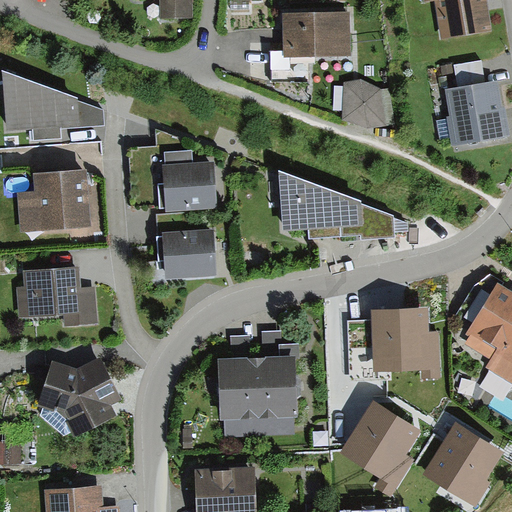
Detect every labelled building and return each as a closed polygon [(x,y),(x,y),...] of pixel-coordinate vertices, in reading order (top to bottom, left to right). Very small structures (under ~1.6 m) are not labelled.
[(131,0),(132,2),(161,2),(161,21),(193,21),(193,5),(195,5),(195,0),(131,0)] [(442,42),(493,34),(486,0),(423,0),(424,5),(435,4),(442,42)] [(307,59),(350,58),(349,16),(282,18),(283,51),(271,51),(272,84),(308,83),(307,59)] [(452,149),(510,140),(505,110),(502,110),(498,85),(486,87),(482,62),(454,67),(458,91),(445,93),(449,119),(447,120),(447,121),(437,123),(440,142),(451,140),(452,149)] [(103,112),(2,77),(7,136),(34,134),(34,143),(62,140),(61,131),(105,128),(103,112)] [(361,82),(344,85),(343,122),(368,130),(387,127),(395,127),(390,90),(382,91),(361,82)] [(166,215),(220,212),(216,164),(193,166),(192,153),(164,154),(165,168),(163,168),(165,186),(158,186),(159,211),(166,211),(166,215)] [(20,236),(91,231),(87,174),(34,178),(35,194),(17,195),(20,236)] [(394,218),(279,178),(283,236),(309,234),(309,242),(362,237),(362,242),(395,239),(394,218)] [(166,284),(219,280),(216,232),(163,236),(163,239),(157,239),(159,263),(164,263),(166,284)] [(15,288),(17,322),(66,319),(67,327),(98,325),(96,289),(83,290),(81,269),(22,273),(23,288),(15,288)] [(511,285),(499,277),(466,331),(470,333),(466,340),(491,356),(486,365),(511,380),(511,285)] [(379,317),(348,318),(349,381),(393,379),(392,360),(424,360),(423,311),(378,312),(379,317)] [(226,413),(226,434),(296,431),(295,411),(299,411),(297,349),(218,352),(220,413),(226,413)] [(72,429),(74,433),(118,411),(112,401),(123,395),(101,350),(78,361),(53,353),(37,402),(43,404),(41,413),(65,433),(72,429)] [(424,433),(373,401),(341,453),(381,478),(375,487),(393,498),(416,460),(410,456),(424,433)] [(503,452),(457,423),(424,475),(477,508),(492,483),(486,479),(503,452)] [(0,439),(0,461),(22,461),(21,439),(0,439)] [(196,463),(196,511),(257,511),(256,462),(196,463)] [(45,485),(46,511),(122,511),(121,501),(103,502),(102,482),(45,485)] [(308,502),(307,511),(322,511),(322,501),(308,502)]
